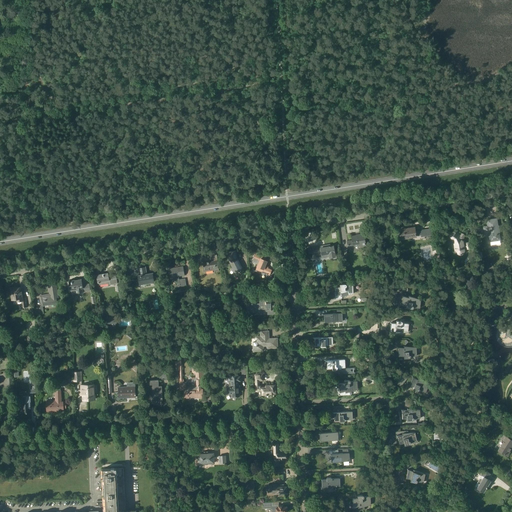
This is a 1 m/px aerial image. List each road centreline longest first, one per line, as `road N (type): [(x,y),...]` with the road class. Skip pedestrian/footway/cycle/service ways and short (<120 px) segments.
road 1 (primary): [(0,244),(511,160)]
road 2 (residential): [(0,444),(300,423)]
road 3 (track): [(0,92),(39,117),(226,90),(230,79),(282,71)]
road 4 (unclassified): [(289,227),(0,273)]
road 5 (unknown): [(282,71),(188,79),(50,115)]
road 6 (unclassified): [(289,227),(511,196)]
road 7 (residential): [(300,423),(289,227)]
road 8 (track): [(284,101),(432,82)]
